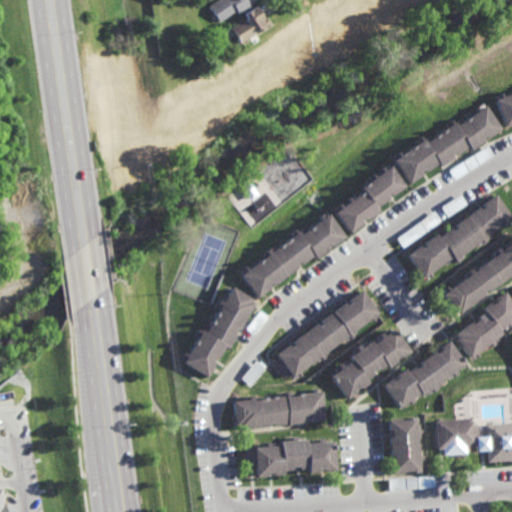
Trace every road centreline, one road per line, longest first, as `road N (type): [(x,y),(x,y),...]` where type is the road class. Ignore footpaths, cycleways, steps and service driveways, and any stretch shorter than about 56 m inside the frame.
road 1 (secondary): [(36,0),(71,253)]
road 2 (secondary): [(93,237),(61,0)]
road 3 (secondary): [(132,511),(101,289)]
road 4 (secondary): [(79,307),(106,511)]
